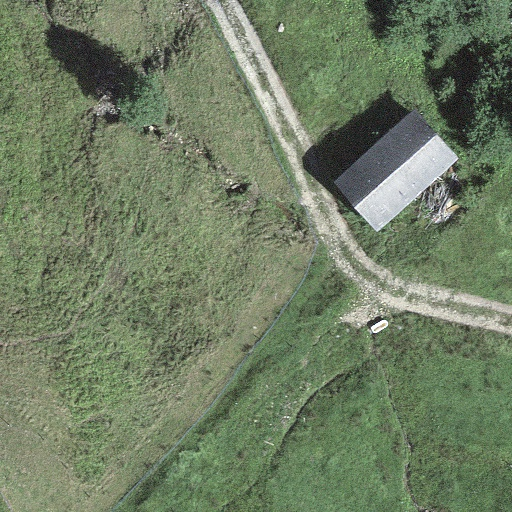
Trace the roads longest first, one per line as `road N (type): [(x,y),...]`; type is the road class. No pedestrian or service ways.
road 1 (track): [(222,0),(355,264),(369,279),(425,302),(511,321)]
road 2 (track): [(335,236),(101,511)]
